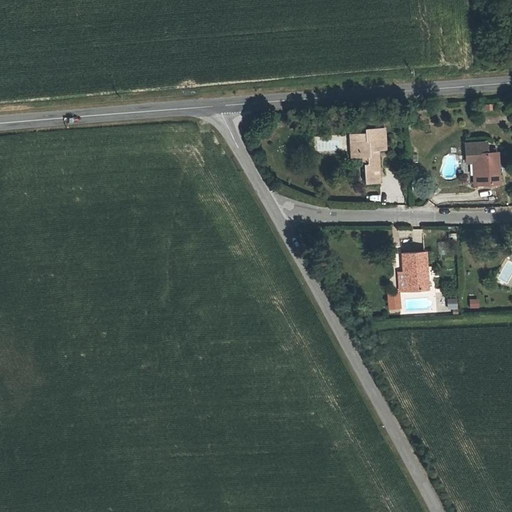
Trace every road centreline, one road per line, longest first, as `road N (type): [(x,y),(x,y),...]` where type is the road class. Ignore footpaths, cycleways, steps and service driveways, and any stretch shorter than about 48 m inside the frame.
road 1 (residential): [(438,511),(218,105)]
road 2 (tertiary): [(218,105),(511,82)]
road 3 (tertiary): [(0,121),(218,105)]
